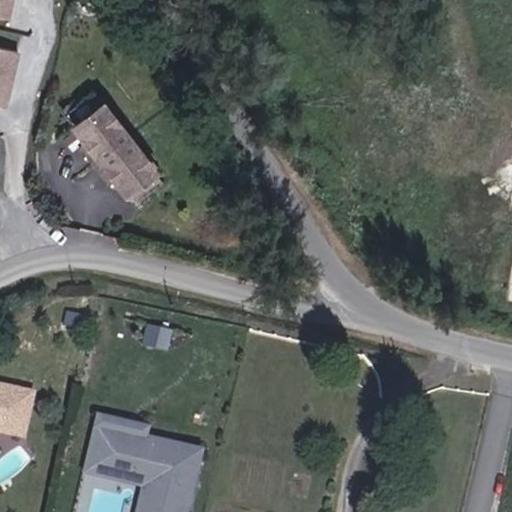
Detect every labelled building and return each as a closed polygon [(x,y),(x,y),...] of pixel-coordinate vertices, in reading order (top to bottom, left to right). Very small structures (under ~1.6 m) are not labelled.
[(14,0),(0,0),(0,17),(10,20),(14,0)] [(22,52),(0,47),(0,109),(8,111),(22,52)] [(109,94),(73,124),(133,196),(169,166),(109,94)] [(463,375),(446,370),(443,388),(458,393),(463,375)] [(0,429),(26,434),(33,392),(0,385),(0,429)] [(132,511),(188,511),(204,447),(148,434),(150,425),(96,412),(82,473),(139,486),(132,511)]
